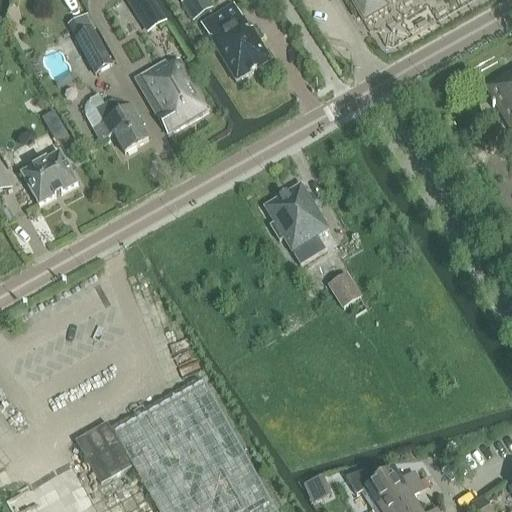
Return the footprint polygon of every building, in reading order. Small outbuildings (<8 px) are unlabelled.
[(151,0),(126,0),(139,20),(157,8),(151,0)] [(214,0),(180,0),(193,21),(218,6),(214,0)] [(351,0),(365,24),(390,9),(386,3),(392,0),(351,0)] [(202,26),(210,39),(237,84),(273,62),(262,44),(265,41),(257,28),(251,31),(235,6),(202,26)] [(86,18),(69,27),(76,40),(92,31),(86,18)] [(92,31),(76,40),(95,76),(112,67),(92,31)] [(166,64),(137,81),(169,136),(210,113),(180,61),(169,68),(166,64)] [(511,73),(487,89),(511,131),(511,73)] [(97,112),(105,126),(112,137),(115,136),(126,155),(150,142),(133,110),(122,116),(115,102),(97,112)] [(79,186),(61,154),(22,176),(40,208),(56,199),(56,200),(57,199),(62,196),(63,196),(64,196),(63,195),(79,186)] [(0,197),(10,192),(0,172),(0,197)] [(294,254),(295,254),(303,267),(326,252),(317,238),(329,230),(302,187),(266,210),(276,227),(273,229),(282,243),(285,241),(294,254)] [(328,287),(343,311),(362,299),(347,276),(328,287)] [(107,425),(75,443),(100,487),(132,469),(107,425)] [(0,483),(0,484),(26,475),(20,458),(0,465),(0,483)] [(362,494),(373,511),(374,511),(406,492),(420,483),(414,474),(400,483),(394,473),(380,481),(374,471),(346,480),(357,498),(362,494)] [(324,480),(308,487),(315,504),(322,502),(319,494),(329,490),(324,480)] [(374,511),(414,511),(418,510),(412,501),(425,492),(420,483),(406,492),(374,511)] [(490,511),(483,500),(473,507),(475,511),(490,511)]
